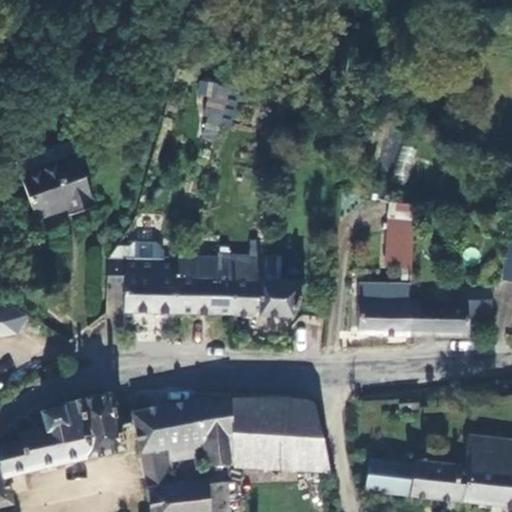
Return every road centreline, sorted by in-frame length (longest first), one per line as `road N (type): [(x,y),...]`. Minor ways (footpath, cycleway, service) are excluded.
road 1 (tertiary): [(0,429),(52,391),(97,378),(332,377),(511,365)]
road 2 (track): [(332,377),(354,511)]
